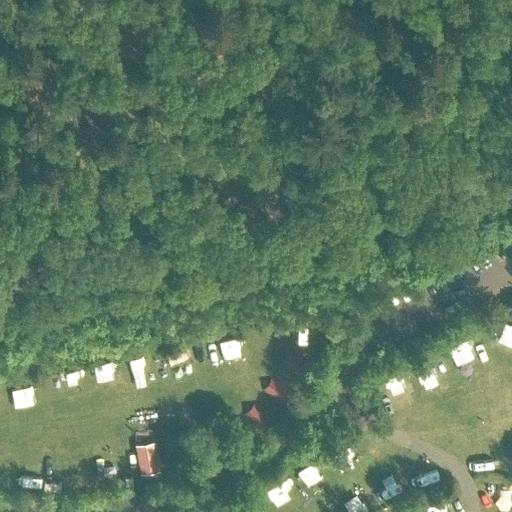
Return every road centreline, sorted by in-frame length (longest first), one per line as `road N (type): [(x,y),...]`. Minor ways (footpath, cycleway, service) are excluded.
road 1 (track): [(511,254),(354,351),(223,481),(187,497),(107,504),(0,500)]
road 2 (unclassified): [(0,285),(511,187)]
